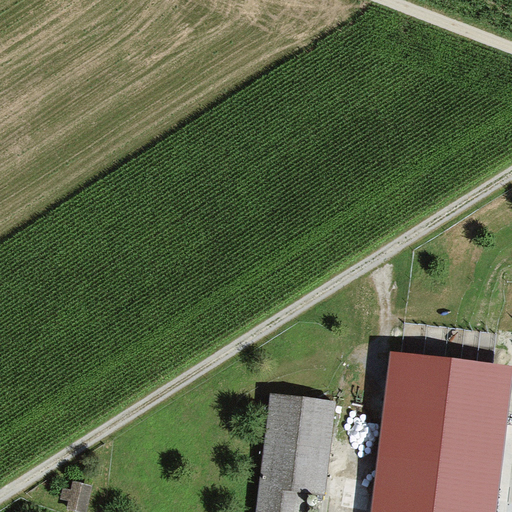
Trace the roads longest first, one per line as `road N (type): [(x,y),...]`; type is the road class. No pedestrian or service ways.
road 1 (track): [(511,172),(0,494)]
road 2 (track): [(511,48),(376,0)]
